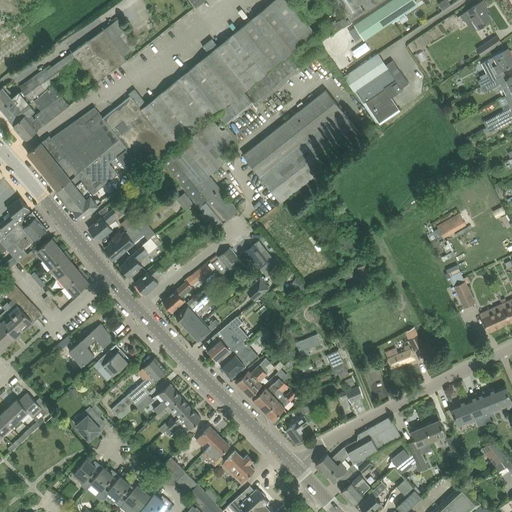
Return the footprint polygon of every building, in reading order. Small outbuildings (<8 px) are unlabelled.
[(297,8),(291,0),(289,0),(288,0),(275,0),(147,104),(141,109),(171,146),(173,148),(315,33),(297,8)] [(333,0),(345,17),(338,21),(336,22),(335,20),(329,24),(335,33),(343,27),(379,3),(379,4),(384,0),(333,0)] [(414,0),(392,0),(355,25),(364,39),(418,4),(414,0)] [(471,16),(479,28),(491,20),(484,8),(486,7),(482,0),(467,10),(460,15),(464,21),(471,16)] [(4,23),(12,35),(30,23),(22,11),(4,23)] [(481,55),(501,42),(497,35),(477,49),(481,55)] [(72,52),(22,89),(30,100),(56,81),(55,79),(78,62),(94,83),(112,70),(90,39),(72,52)] [(488,59),(494,72),(479,81),(482,86),(497,78),(495,72),(511,63),(511,55),(508,48),(488,59)] [(386,65),(379,53),(344,76),(378,125),(400,111),(391,97),(403,90),(402,88),(409,84),(393,60),(386,65)] [(283,84),(300,70),(289,55),(272,69),(283,84)] [(342,71),(351,66),(344,56),(335,61),(342,71)] [(313,75),(320,72),(317,64),(309,67),(313,75)] [(511,92),(511,91),(511,76),(510,78),(502,82),(500,83),(503,88),(506,95),(511,92)] [(485,92),(499,84),(500,83),(497,78),(482,86),(485,92)] [(69,106),(61,95),(53,84),(49,87),(34,100),(41,110),(35,114),(37,117),(35,119),(31,114),(35,111),(29,104),(17,114),(10,121),(14,126),(18,130),(26,139),(36,130),(38,129),(36,126),(37,125),(40,128),(44,125),(69,106)] [(0,106),(1,107),(12,98),(7,93),(9,91),(4,85),(0,89),(0,106)] [(171,146),(141,109),(147,104),(134,88),(128,93),(130,95),(103,117),(120,139),(128,149),(137,160),(146,172),(155,164),(153,161),(171,146)] [(261,176),(342,113),(325,90),(244,155),(261,176)] [(21,108),(23,107),(28,102),(19,91),(12,98),(1,107),(10,118),(21,108)] [(33,148),(28,153),(43,172),(50,181),(57,190),(120,139),(103,117),(99,112),(94,106),(51,137),(50,135),(33,148)] [(511,107),(497,114),(500,120),(511,113),(511,109),(511,108),(511,107)] [(362,138),(361,137),(342,113),(261,176),(281,202),(301,186),(316,174),(362,138)] [(511,113),(500,120),(494,123),(497,129),(511,121),(511,113)] [(227,159),(222,152),(233,143),(212,118),(182,143),(182,144),(161,161),(216,228),(238,210),(208,174),(227,159)] [(91,195),(119,173),(110,163),(118,156),(128,149),(120,139),(57,190),(81,219),(99,205),(98,204),(102,202),(100,199),(96,198),(95,200),(91,195)] [(137,160),(128,149),(118,156),(128,168),(137,160)] [(146,172),(137,160),(128,168),(137,179),(146,172)] [(326,186),(316,174),(301,186),(305,191),(317,181),(323,189),(326,186)] [(0,238),(13,226),(14,227),(32,211),(29,208),(20,197),(7,207),(10,211),(4,216),(5,219),(0,223),(0,238)] [(189,197),(181,204),(185,209),(193,203),(189,197)] [(119,203),(89,228),(98,240),(112,229),(109,225),(114,220),(112,217),(117,213),(119,216),(125,210),(119,203)] [(106,206),(99,211),(103,216),(109,210),(106,206)] [(35,240),(47,229),(32,211),(14,227),(0,239),(0,255),(1,255),(8,249),(13,256),(6,262),(0,266),(0,271),(3,275),(20,260),(28,254),(24,249),(35,240)] [(443,238),(466,225),(459,213),(437,226),(438,228),(434,231),(437,237),(438,236),(439,239),(443,237),(443,238)] [(129,216),(122,222),(126,229),(127,228),(134,222),(129,216)] [(117,239),(105,249),(114,259),(126,249),(127,248),(134,242),(130,238),(140,229),(135,222),(134,222),(127,228),(128,230),(117,239)] [(350,251),(355,247),(345,235),(340,239),(350,251)] [(37,250),(45,259),(60,247),(56,242),(58,240),(54,236),(37,250)] [(139,261),(158,246),(151,238),(125,260),(126,262),(121,266),(122,267),(121,268),(125,272),(129,276),(142,265),(139,261)] [(255,243),(246,250),(259,267),(260,266),(267,276),(279,267),(271,257),(272,257),(272,256),(259,240),(255,243)] [(52,268),(69,254),(66,250),(63,252),(60,247),(45,259),(52,268)] [(230,247),(218,257),(228,268),(229,269),(241,259),(230,247)] [(32,250),(28,254),(20,260),(24,265),(36,255),(32,250)] [(156,279),(176,260),(170,252),(136,283),(145,294),(159,282),(156,279)] [(59,277),(74,265),(70,260),(73,258),(69,254),(52,268),(49,271),(52,274),(55,272),(59,277)] [(358,267),(364,279),(372,275),(367,262),(358,267)] [(205,265),(191,276),(196,282),(210,271),(212,269),(207,263),(205,265)] [(67,286),(84,271),(80,267),(78,269),(74,265),(59,277),(67,286)] [(87,276),(84,271),(67,286),(74,295),(89,282),(85,277),(87,276)] [(32,275),(37,281),(40,278),(35,272),(32,275)] [(0,285),(1,286),(10,278),(6,273),(0,278),(0,285)] [(216,280),(220,286),(223,289),(230,284),(223,274),(216,280)] [(261,277),(251,285),(246,290),(255,300),(270,287),(261,277)] [(303,282),(296,277),(291,284),(298,289),(300,291),(307,287),(303,282)] [(370,297),(389,288),(384,277),(365,286),(370,297)] [(5,291),(14,282),(10,278),(1,286),(3,289),(5,291)] [(45,284),(40,278),(37,281),(42,287),(45,284)] [(172,311),(182,302),(185,300),(181,296),(193,286),(187,280),(163,301),(164,302),(163,304),(166,308),(168,307),(172,311)] [(475,301),(466,281),(454,286),(463,307),(475,301)] [(9,295),(18,287),(14,282),(5,291),(9,295)] [(13,299),(22,291),(18,287),(9,295),(13,299)] [(46,292),(49,295),(51,298),(55,295),(49,289),(46,292)] [(17,304),(26,295),(22,291),(13,299),(17,304)] [(21,308),(30,300),(26,295),(17,304),(21,308)] [(59,307),(51,298),(49,295),(44,299),(54,311),(59,307)] [(186,305),(175,315),(184,324),(204,305),(212,299),(208,295),(200,302),(193,309),(188,303),(186,305)] [(511,320),(511,298),(503,303),(511,321),(511,320)] [(38,318),(30,309),(25,313),(21,308),(17,304),(13,299),(9,303),(11,305),(6,309),(24,328),(28,324),(30,326),(34,323),(34,322),(38,318)] [(192,333),(205,321),(200,316),(215,302),(212,299),(204,305),(184,324),(192,333)] [(30,309),(35,304),(30,300),(21,308),(25,313),(30,309)] [(488,332),(511,321),(503,303),(480,313),(488,332)] [(36,306),(35,304),(30,309),(38,318),(43,313),(36,306)] [(19,333),(24,328),(6,309),(0,315),(0,319),(3,322),(2,322),(18,338),(21,335),(19,333)] [(231,350),(244,339),(247,336),(238,325),(242,321),(237,315),(219,331),(223,335),(207,350),(209,352),(208,353),(211,355),(212,355),(217,360),(217,359),(230,348),(231,350)] [(209,326),(205,321),(192,333),(199,341),(219,322),(216,319),(209,326)] [(18,338),(2,322),(1,323),(0,324),(0,336),(7,344),(12,340),(14,342),(18,338)] [(104,347),(114,339),(101,323),(69,350),(82,365),(95,355),(87,346),(96,338),(104,347)] [(349,343),(340,327),(332,331),(340,347),(349,343)] [(317,333),(297,342),(303,357),(309,354),(307,348),(321,342),(317,333)] [(72,338),(68,334),(58,342),(62,347),(72,338)] [(425,345),(419,334),(409,339),(415,350),(425,345)] [(258,355),(244,339),(231,350),(230,348),(217,359),(222,365),(221,365),(227,372),(227,373),(230,377),(231,376),(232,378),(245,366),(258,355)] [(396,348),(386,352),(388,357),(393,369),(415,360),(411,349),(409,344),(404,346),(405,348),(397,352),(396,348)] [(110,350),(99,360),(113,375),(128,362),(124,357),(126,354),(121,348),(115,354),(110,350)] [(344,363),(338,350),(327,355),(332,368),(344,363)] [(145,380),(128,394),(111,409),(120,419),(136,406),(149,394),(150,392),(147,388),(167,371),(155,357),(138,372),(145,380)] [(248,370),(236,382),(243,389),(266,366),(262,362),(252,371),(253,372),(252,373),(248,370)] [(349,374),(344,363),(332,368),(335,374),(338,373),(341,378),(349,374)] [(269,369),(266,366),(243,389),(250,397),(263,385),(259,381),(260,379),(261,380),(269,372),(267,370),(269,369)] [(260,406),(285,381),(280,377),(270,387),(271,388),(269,390),(266,386),(253,399),(260,406)] [(266,413),(279,400),(286,394),(283,391),(289,385),(285,381),(260,406),(266,413)] [(180,418),(192,408),(182,396),(170,383),(159,393),(164,399),(154,409),(155,410),(158,414),(164,408),(169,404),(180,417),(180,418)] [(348,396),(351,402),(364,397),(359,385),(340,394),(342,398),(348,396)] [(505,385),(478,396),(488,422),(496,419),(493,410),(511,402),(505,385)] [(78,386),(69,386),(69,395),(78,395),(78,386)] [(292,390),(287,395),(286,394),(279,400),(266,413),(273,419),(284,409),(286,407),(285,406),(297,395),(292,390)] [(28,392),(19,400),(29,411),(37,420),(42,415),(46,411),(36,400),(28,392)] [(149,394),(136,406),(141,412),(154,400),(149,394)] [(478,396),(451,407),(458,424),(473,418),(474,421),(476,420),(478,426),(488,422),(478,396)] [(9,407),(20,419),(29,411),(19,400),(17,399),(9,407)] [(301,407),(304,413),(311,410),(309,404),(301,407)] [(94,421),(100,416),(90,405),(80,415),(83,419),(76,425),(83,432),(82,433),(82,434),(83,435),(83,436),(84,437),(85,437),(86,438),(87,437),(89,439),(101,428),(94,421)] [(20,419),(9,407),(0,415),(12,427),(20,419)] [(167,412),(164,408),(158,414),(161,417),(167,412)] [(202,419),(192,408),(180,418),(190,429),(202,419)] [(12,427),(0,415),(0,414),(0,431),(4,435),(4,434),(12,427)] [(305,416),(286,429),(296,443),(307,435),(301,428),(310,422),(305,416)] [(169,426),(175,421),(172,417),(166,423),(169,426)] [(383,420),(358,434),(358,435),(357,440),(356,439),(346,445),(344,446),(350,454),(349,455),(354,464),(366,457),(402,437),(392,419),(385,423),(383,420)] [(427,425),(426,426),(432,440),(435,448),(441,446),(438,437),(446,434),(440,420),(433,423),(432,420),(426,423),(427,425)] [(178,424),(175,421),(169,426),(170,427),(172,429),(178,424)] [(208,440),(212,443),(212,444),(220,436),(210,426),(197,440),(203,445),(208,440)] [(425,462),(421,454),(435,448),(432,440),(426,426),(412,432),(415,440),(408,443),(412,453),(396,467),(402,473),(416,462),(419,470),(427,467),(425,462)] [(460,447),(454,435),(446,438),(452,451),(460,447)] [(225,440),(220,436),(212,444),(212,443),(202,453),(215,466),(216,465),(223,458),(220,455),(230,445),(229,444),(229,443),(226,440),(225,440)] [(483,449),(495,466),(508,456),(496,439),(483,449)] [(316,464),(327,476),(329,474),(335,481),(340,476),(344,481),(353,472),(349,467),(347,469),(341,462),(349,455),(350,454),(344,446),(332,458),(327,454),(316,464)] [(232,474),(249,456),(247,454),(244,458),(236,450),(223,464),(228,470),(232,474)] [(253,460),(249,456),(232,474),(236,478),(242,483),(255,470),(249,464),(253,460)] [(511,462),(508,456),(495,466),(498,472),(506,466),(511,474),(511,462)] [(172,457),(170,458),(163,465),(173,476),(176,479),(177,480),(186,471),(172,457)] [(366,457),(354,464),(357,467),(358,467),(363,472),(372,463),(366,457)] [(91,483),(104,467),(99,463),(97,466),(87,458),(74,474),(84,482),(81,485),(87,489),(92,483),(91,483)] [(357,467),(354,464),(349,467),(353,472),(358,468),(357,468),(357,467)] [(108,492),(121,476),(116,471),(114,475),(104,467),(91,483),(92,483),(101,490),(98,494),(104,498),(108,492)] [(197,484),(186,471),(177,480),(183,487),(187,492),(188,493),(197,484)] [(352,504),(371,487),(364,480),(365,479),(360,474),(341,492),(352,504)] [(125,501),(138,484),(129,477),(127,480),(121,476),(108,492),(118,499),(115,502),(121,507),(125,501)] [(404,511),(422,497),(413,486),(406,478),(397,486),(404,494),(406,497),(396,506),(402,511),(404,511)] [(376,497),(387,486),(386,484),(382,481),(370,492),(372,494),(362,503),(364,506),(362,508),(365,511),(371,511),(381,503),(376,497)] [(121,507),(127,511),(139,511),(140,511),(155,493),(150,489),(148,492),(138,484),(125,501),(121,507)] [(217,504),(198,484),(197,484),(188,493),(193,499),(205,511),(220,511),(222,510),(217,504)] [(471,511),(481,504),(464,485),(434,511),(471,511)] [(241,493),(228,504),(233,510),(234,510),(235,510),(237,511),(242,511),(244,511),(245,510),(246,511),(270,511),(271,511),(264,504),(269,501),(266,497),(265,495),(264,493),(262,492),(260,491),(257,488),(254,490),(246,498),(241,493)] [(164,511),(172,502),(167,498),(164,501),(155,493),(140,511),(139,511),(164,511)] [(71,497),(66,503),(70,506),(75,501),(71,497)]
